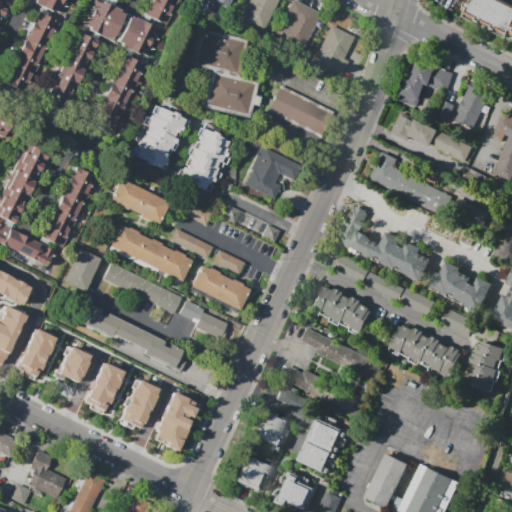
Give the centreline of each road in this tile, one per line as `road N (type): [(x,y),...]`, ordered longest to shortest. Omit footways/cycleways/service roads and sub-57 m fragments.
road 1 (residential): [(179,511),(405,0)]
road 2 (residential): [(233,511),(0,396)]
road 3 (residential): [(511,74),(362,0)]
